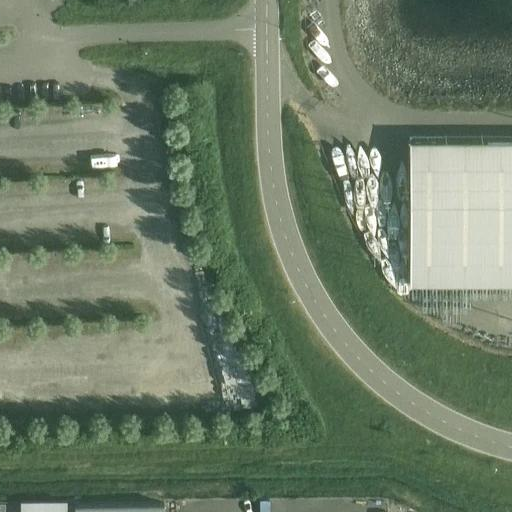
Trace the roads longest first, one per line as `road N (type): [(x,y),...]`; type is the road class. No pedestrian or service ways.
road 1 (residential): [(511,448),(406,399),(318,308),(274,196),(266,30)]
road 2 (unclassified): [(15,0),(45,33),(266,30)]
